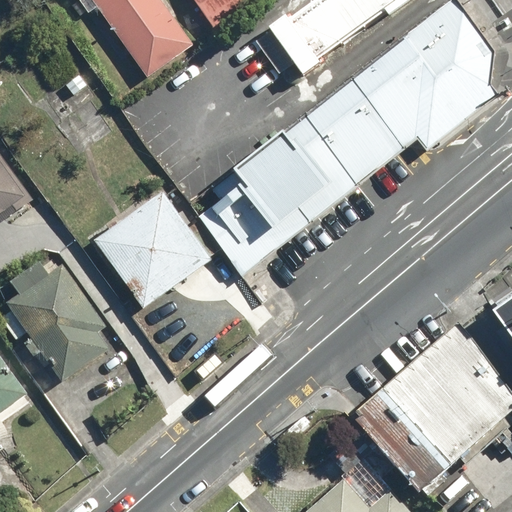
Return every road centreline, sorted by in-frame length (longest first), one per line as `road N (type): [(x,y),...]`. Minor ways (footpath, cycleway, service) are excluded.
road 1 (secondary): [(412,269),(129,511)]
road 2 (secondary): [(412,269),(511,127)]
